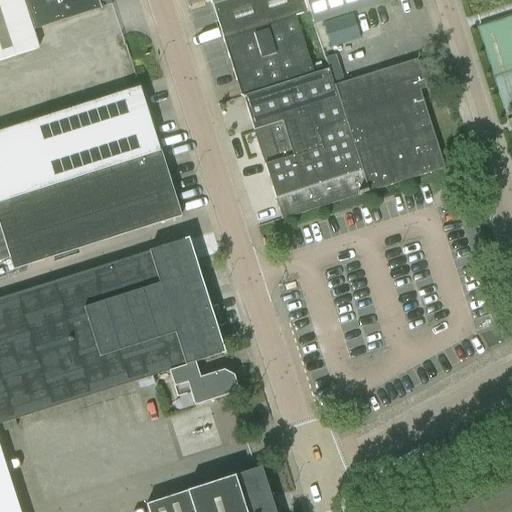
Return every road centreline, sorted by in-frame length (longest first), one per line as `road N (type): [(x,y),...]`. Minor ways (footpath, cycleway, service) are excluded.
road 1 (tertiary): [(310,474),(157,0)]
road 2 (unclassified): [(511,242),(445,0)]
road 3 (unclassified): [(310,474),(465,404),(511,374)]
